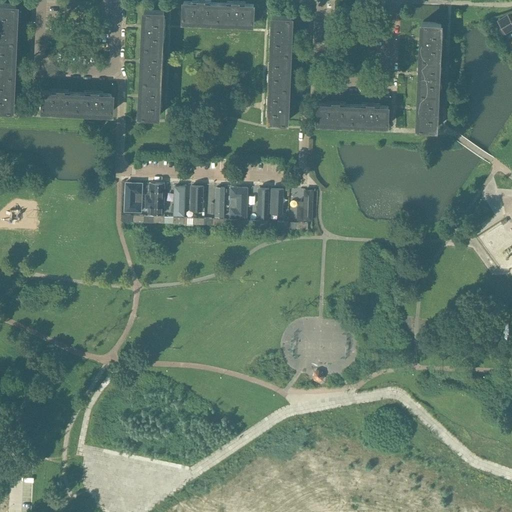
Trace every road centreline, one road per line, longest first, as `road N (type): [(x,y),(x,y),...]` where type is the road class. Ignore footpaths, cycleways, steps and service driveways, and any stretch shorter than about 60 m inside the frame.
road 1 (track): [(511,475),(307,401),(175,481),(78,467)]
road 2 (residential): [(113,70),(120,83),(119,171),(301,180),(312,78)]
road 3 (residential): [(389,0),(388,81),(312,78)]
road 4 (residential): [(113,70),(38,67),(41,0)]
